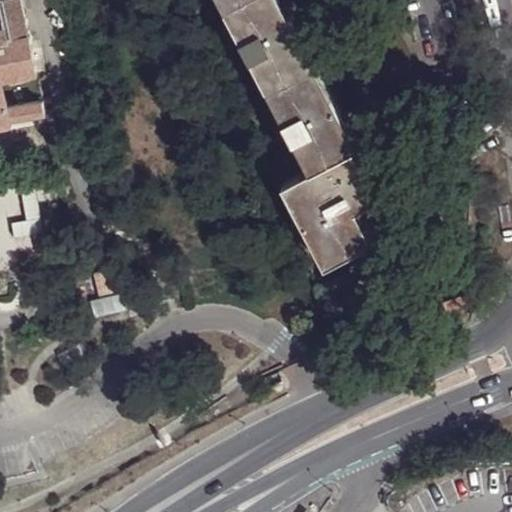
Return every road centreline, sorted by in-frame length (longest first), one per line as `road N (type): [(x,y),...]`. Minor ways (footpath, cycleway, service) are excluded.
road 1 (secondary): [(511,326),(310,416)]
road 2 (tertiary): [(310,416),(250,441),(136,511)]
road 3 (secondary): [(310,416),(185,511)]
road 4 (secondary): [(210,511),(327,457)]
road 5 (secondary): [(396,431),(511,385)]
